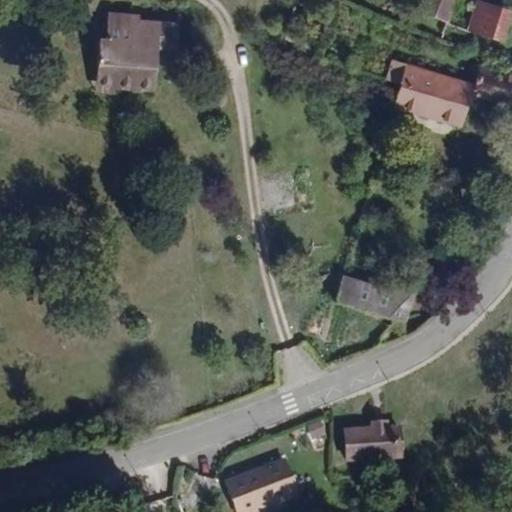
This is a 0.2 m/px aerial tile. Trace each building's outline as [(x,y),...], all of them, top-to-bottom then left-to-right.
[(445,21),(453,0),(422,0),(419,9),(445,21)] [(501,41),(510,13),(476,2),(467,30),(501,41)] [(155,97),(162,56),(178,59),(182,36),(143,30),(144,24),(110,19),(106,47),(100,46),(95,81),(118,85),(117,91),(155,97)] [(508,105),(511,84),(511,76),(478,66),(472,85),(392,60),(385,80),(399,83),(470,105),(474,95),(508,105)] [(116,98),(117,91),(118,85),(95,81),(93,95),(116,98)] [(461,124),(470,105),(399,83),(392,106),(461,124)] [(405,322),(415,290),(394,284),(392,292),(341,276),(334,302),(405,322)] [(404,457),(402,428),(347,431),(349,461),(404,457)] [(138,471),(168,464),(165,453),(135,460),(138,471)] [(262,511),(298,498),(293,484),(286,481),(291,473),(287,462),(228,485),(238,511),(262,511)]
